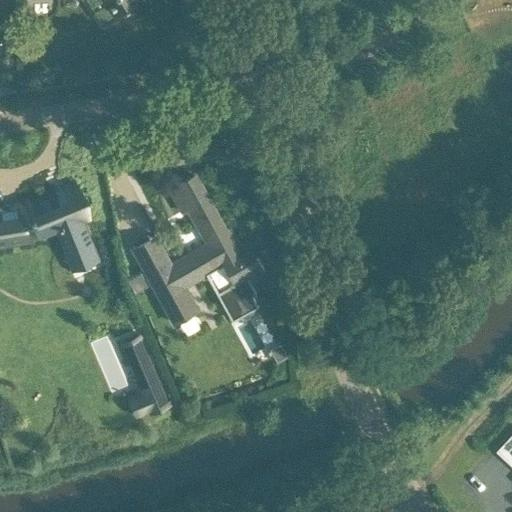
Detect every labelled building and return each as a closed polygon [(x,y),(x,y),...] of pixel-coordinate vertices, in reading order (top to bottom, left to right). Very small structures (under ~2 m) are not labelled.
[(104,0),(114,15),(137,0),(104,0)] [(169,259),(145,272),(173,322),(197,309),(185,287),(208,274),(207,272),(208,272),(225,263),(227,268),(236,286),(244,281),(249,279),(262,271),(252,253),(240,260),(235,250),(239,247),(229,229),(226,231),(195,175),(170,188),(180,206),(182,210),(193,204),(212,240),(171,263),(169,259)] [(21,202),(0,205),(0,246),(13,244),(32,240),(40,237),(37,229),(57,220),(63,234),(69,231),(76,247),(69,249),(76,265),(97,256),(98,259),(100,258),(85,219),(89,217),(88,216),(87,216),(73,182),(75,182),(74,180),(21,202)] [(262,271),(249,279),(256,292),(269,284),(262,271)] [(139,337),(122,344),(142,390),(149,408),(149,409),(167,401),(168,404),(170,404),(168,399),(139,333),(138,333),(139,337)] [(198,397),(194,384),(179,389),(184,402),(198,397)]
